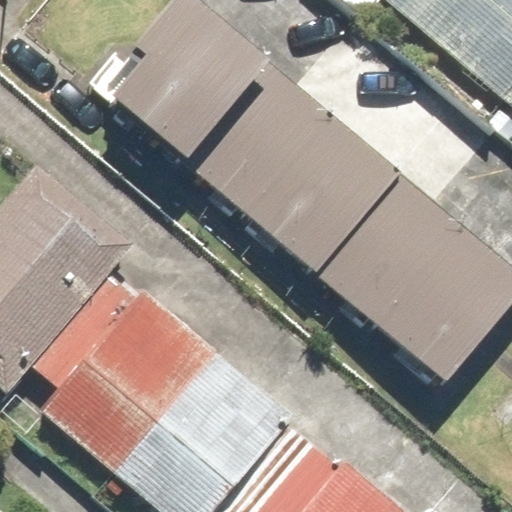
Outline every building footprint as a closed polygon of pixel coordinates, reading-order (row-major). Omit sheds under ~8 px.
[(511,306),(511,260),(219,0),(185,0),(107,88),(442,385),(511,306)] [(511,0),(384,0),(511,108),(511,0)] [(0,184),(13,196),(34,171),(0,142),(0,184)] [(0,387),(13,399),(37,370),(123,271),(144,246),(43,160),(34,171),(13,196),(0,210),(0,387)] [(160,511),(222,511),(295,427),(300,421),(123,271),(37,370),(62,391),(44,413),(160,511)] [(301,511),(341,466),(295,427),(222,511),(301,511)] [(413,511),(349,457),(341,466),(301,511),(413,511)]
